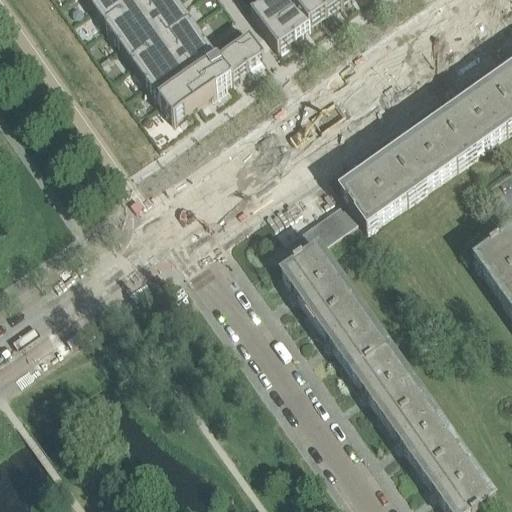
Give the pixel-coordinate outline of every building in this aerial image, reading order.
[(79,0),(92,18),(117,0),(79,0)] [(117,0),(92,18),(106,37),(158,0),(117,0)] [(175,0),(158,0),(106,37),(119,56),(183,11),(180,8),(175,0)] [(283,0),(280,0),(267,9),(294,48),(310,37),(283,0)] [(307,0),(283,0),(310,37),(326,26),(307,0)] [(331,0),(307,0),(326,26),(342,15),(331,0)] [(355,0),(331,0),(342,15),(358,3),(355,0)] [(252,21),(251,21),(278,59),(279,58),(280,59),(294,48),(267,9),(252,20),(252,21)] [(183,11),(119,56),(132,75),(196,30),(185,14),(183,11)] [(196,30),(132,75),(146,94),(210,49),(207,45),(196,30)] [(250,47),(222,66),(223,68),(237,88),(263,70),(265,69),(250,47)] [(210,49),(146,94),(159,113),(223,68),(222,66),(212,52),(210,49)] [(223,68),(159,113),(172,131),(174,133),(176,131),(176,132),(185,125),(217,102),(217,103),(237,88),(223,68)] [(511,126),(511,82),(492,97),(511,126)] [(468,170),(511,138),(511,126),(492,97),(441,133),(468,170)] [(418,205),(468,170),(441,133),(391,168),(418,205)] [(367,240),(418,205),(391,168),(341,203),(346,210),(350,216),(349,216),(355,225),(356,224),(360,230),(367,240)] [(349,216),(350,216),(346,210),(336,218),(349,237),(360,230),(356,224),(355,225),(349,216)] [(340,244),(349,237),(336,218),(326,225),(340,244)] [(330,251),(340,244),(326,225),(316,232),(330,251)] [(320,258),(330,251),(316,232),(306,239),(320,258)] [(310,265),(317,260),(320,258),(306,239),(297,245),(310,265)] [(301,272),(310,265),(297,245),(287,252),(301,272)] [(511,245),(511,246),(499,254),(499,253),(490,259),(491,260),(477,270),(511,319),(511,245)] [(353,310),(345,299),(317,260),(310,265),(301,272),(301,273),(282,287),(292,300),(288,303),(293,310),(297,308),(307,321),(303,323),(314,338),(353,310)] [(389,360),(354,311),(353,310),(314,338),(320,347),(324,345),(326,349),(323,352),(328,359),(332,356),(353,386),(389,360)] [(425,410),(389,361),(389,360),(353,386),(363,400),(359,403),(364,410),(368,407),(388,436),(425,410)] [(461,461),(425,411),(425,410),(388,436),(398,450),(394,452),(399,460),(403,457),(424,487),(461,461)] [(495,511),(497,511),(461,461),(424,487),(432,498),(428,501),(433,508),(437,505),(441,511),(495,511)]
